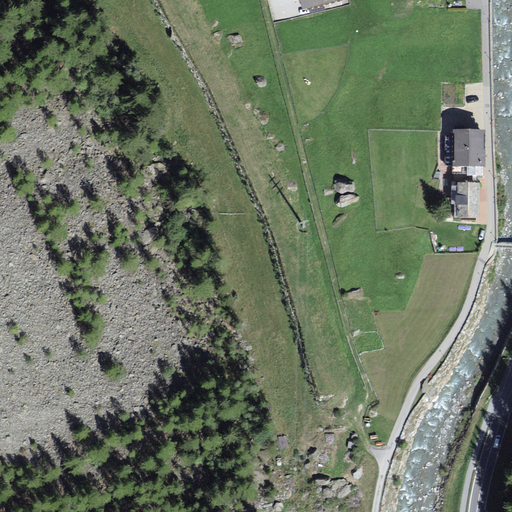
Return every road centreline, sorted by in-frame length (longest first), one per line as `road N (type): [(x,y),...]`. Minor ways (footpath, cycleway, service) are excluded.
road 1 (track): [(264,0),(339,312),(371,396),(359,422),(368,449),(384,462),(374,511)]
road 2 (residential): [(384,462),(419,373),(463,310),(486,246),(484,0)]
